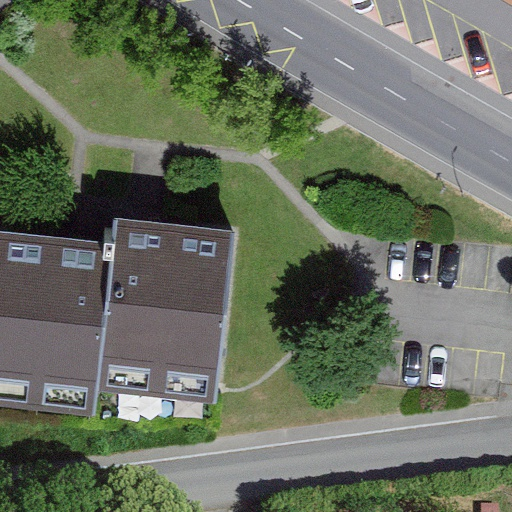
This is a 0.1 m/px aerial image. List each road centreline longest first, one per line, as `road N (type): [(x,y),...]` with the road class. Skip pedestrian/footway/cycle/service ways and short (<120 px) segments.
road 1 (residential): [(0,505),(511,439)]
road 2 (tertiary): [(511,161),(239,0)]
